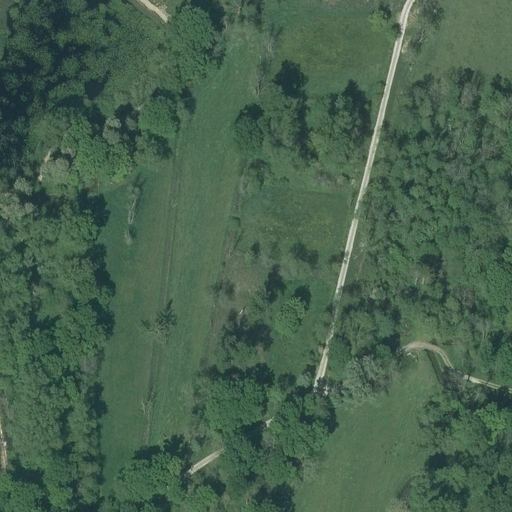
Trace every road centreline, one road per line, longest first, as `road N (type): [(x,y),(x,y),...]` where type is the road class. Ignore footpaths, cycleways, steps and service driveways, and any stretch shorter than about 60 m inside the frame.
road 1 (track): [(511,391),(449,371),(439,351),(416,345),(128,511)]
road 2 (track): [(412,0),(306,406)]
